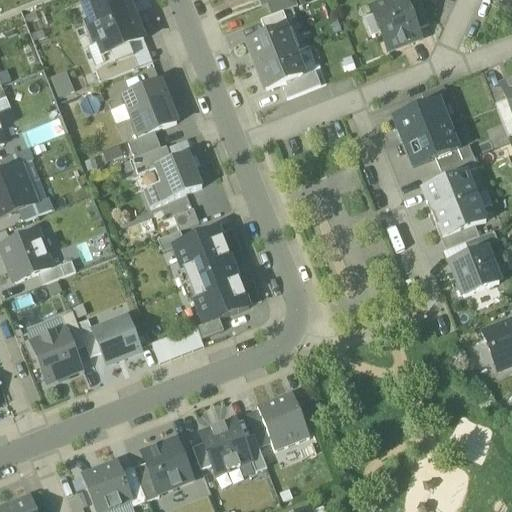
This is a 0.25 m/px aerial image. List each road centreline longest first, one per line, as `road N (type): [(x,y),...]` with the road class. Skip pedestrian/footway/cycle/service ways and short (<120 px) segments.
road 1 (residential): [(31,447),(275,354),(293,333),(295,300)]
road 2 (residential): [(435,71),(237,146)]
road 3 (residential): [(237,146),(295,300)]
road 4 (residential): [(178,0),(237,146)]
